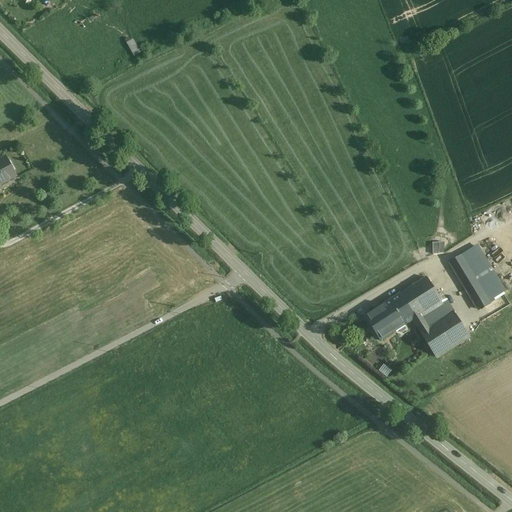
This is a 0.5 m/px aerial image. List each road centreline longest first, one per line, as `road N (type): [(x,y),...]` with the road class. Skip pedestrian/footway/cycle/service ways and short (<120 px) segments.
road 1 (secondary): [(243,272),(511,502)]
road 2 (secondary): [(0,33),(243,272)]
road 3 (unclassified): [(243,272),(0,401)]
